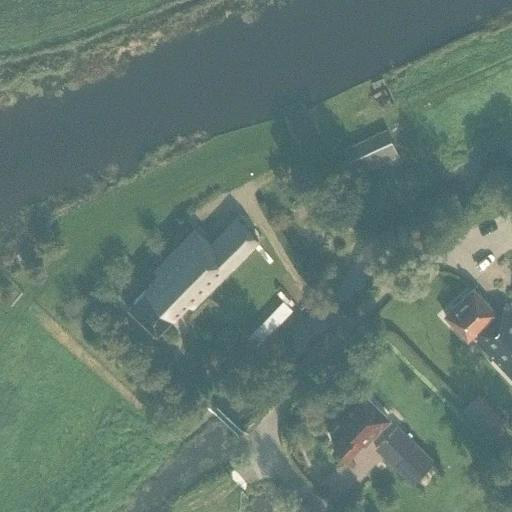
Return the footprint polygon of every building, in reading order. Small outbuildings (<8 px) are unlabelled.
[(355,173),(398,153),(387,129),(344,149),(355,173)] [(232,265),(257,238),(236,217),(211,244),(194,228),(155,269),(160,273),(128,306),(155,332),(187,300),(192,304),(231,264),(232,265)] [(495,312),(473,288),(444,314),(467,339),(471,335),(511,377),(511,307),(506,302),(495,312)] [(257,347),(293,309),(283,300),(247,337),(257,347)] [(366,440),(388,417),(359,390),(335,415),(341,421),(328,435),(334,440),(332,442),(347,456),(364,438),(366,440)] [(489,439),(506,423),(494,411),(479,394),(462,410),(489,439)] [(412,483),(433,460),(399,427),(378,450),(412,483)]
